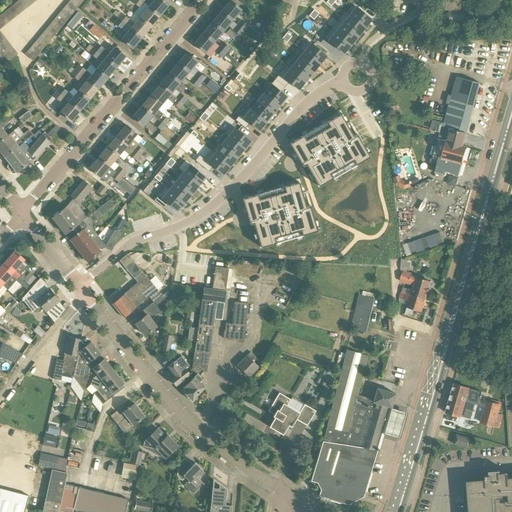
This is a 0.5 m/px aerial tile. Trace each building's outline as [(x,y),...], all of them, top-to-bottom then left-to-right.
[(26,9),(30,6),(25,0),(20,0),(19,1),(26,9)] [(77,9),(81,4),(75,0),(70,0),(69,2),(77,9)] [(160,16),(148,7),(144,3),(140,0),(133,0),(133,1),(140,7),(135,14),(140,18),(150,27),(160,16)] [(169,5),(162,0),(154,0),(148,7),(160,16),(169,5)] [(21,13),(26,9),(19,1),(15,4),(21,13)] [(222,12),(232,20),(236,16),(241,10),(231,1),(222,12)] [(74,13),(77,9),(69,2),(65,6),(74,13)] [(272,2),(270,7),(278,10),(280,4),(272,2)] [(17,16),(21,13),(15,4),(11,8),(17,16)] [(70,17),(74,13),(65,6),(62,11),(70,17)] [(13,20),(17,16),(11,8),(6,11),(13,20)] [(355,8),(348,16),(363,29),(370,20),(355,8)] [(8,23),(13,20),(6,11),(2,15),(8,23)] [(66,22),(70,17),(62,11),(58,15),(66,22)] [(71,29),(83,15),(78,11),(67,25),(71,29)] [(232,20),(222,12),(213,23),(223,31),(228,25),(241,36),(245,31),(237,25),(232,20)] [(135,24),(122,14),(118,19),(131,29),(141,38),(150,27),(140,18),(135,24)] [(0,21),(4,26),(8,23),(2,15),(0,16),(0,21)] [(63,26),(66,22),(58,15),(55,20),(63,26)] [(348,16),(342,25),(357,37),(363,29),(348,16)] [(141,38),(131,29),(118,19),(114,23),(127,34),(122,40),(132,49),(133,47),(141,38)] [(59,31),(63,26),(55,20),(51,24),(59,31)] [(249,26),(242,20),(237,25),(245,31),(249,26)] [(204,34),(214,42),(218,38),(223,31),(213,23),(204,34)] [(55,35),(59,31),(51,24),(47,28),(55,35)] [(104,34),(94,25),(90,31),(99,39),(104,34)] [(342,25),(335,33),(350,46),(357,37),(342,25)] [(52,39),(55,35),(47,28),(43,33),(52,39)] [(0,57),(4,55),(13,48),(1,32),(0,32),(0,57)] [(48,44),(52,39),(43,33),(40,37),(48,44)] [(335,33),(328,42),(343,54),(350,46),(335,33)] [(214,42),(204,34),(194,45),(205,53),(210,47),(226,61),(231,56),(226,53),(219,47),(214,42)] [(44,48),(48,44),(40,37),(36,42),(44,48)] [(41,53),(44,48),(36,42),(33,46),(41,53)] [(223,42),(219,47),(226,53),(231,48),(223,42)] [(94,48),(106,59),(117,67),(126,56),(115,48),(110,54),(98,43),(94,48)] [(311,44),(304,53),(319,65),(326,56),(325,56),(316,48),(311,44)] [(37,57),(41,53),(33,46),(29,50),(37,57)] [(18,54),(13,48),(4,55),(9,61),(18,54)] [(46,48),(42,54),(46,57),(51,52),(46,48)] [(117,67),(106,59),(94,48),(90,53),(102,63),(97,69),(107,78),(117,67)] [(33,61),(37,57),(29,50),(25,55),(33,61)] [(193,67),(198,61),(188,52),(179,63),(189,72),(202,82),(206,78),(193,67)] [(304,53),(297,61),(312,74),(319,65),(304,53)] [(0,61),(3,65),(9,61),(4,55),(0,57),(0,61)] [(297,61),(290,70),(305,82),(312,74),(297,61)] [(202,82),(189,72),(179,63),(170,74),(180,83),(185,77),(198,87),(202,82)] [(107,78),(97,69),(94,67),(91,64),(86,71),(79,65),(75,70),(88,80),(98,89),(107,78)] [(98,89),(88,80),(75,70),(71,75),(80,82),(84,85),(79,91),(89,100),(98,89)] [(290,70),(283,78),(298,91),(305,82),(290,70)] [(175,89),(180,83),(170,74),(160,85),(171,94),(183,104),(188,99),(175,89)] [(280,75),(276,80),(285,88),(289,83),(283,78),(280,75)] [(449,129),(467,133),(480,83),(464,79),(458,77),(444,125),(450,126),(449,129)] [(206,86),(215,93),(220,87),(211,79),(206,86)] [(276,80),(272,85),(281,93),(285,88),(276,80)] [(183,104),(171,94),(160,85),(151,96),(162,105),(167,98),(179,109),(183,104)] [(272,85),(265,94),(280,106),(286,97),(281,93),(272,85)] [(89,100),(79,91),(74,97),(61,87),(57,92),(64,98),(70,102),(80,111),(89,100)] [(60,102),(64,98),(57,92),(53,96),(60,102)] [(265,94),(258,102),(273,115),(280,106),(265,94)] [(158,109),(162,105),(151,96),(142,107),(153,115),(165,126),(169,121),(162,115),(163,114),(158,109)] [(71,122),(80,111),(70,102),(60,113),(71,122)] [(258,102),(251,111),(266,123),(273,115),(258,102)] [(165,126),(153,115),(142,107),(133,118),(143,126),(149,120),(161,131),(165,126)] [(33,116),(29,111),(19,119),(23,124),(33,116)] [(250,124),(259,132),(266,123),(251,111),(244,119),(250,124)] [(192,123),(197,117),(190,112),(185,118),(192,123)] [(0,141),(8,136),(2,129),(9,123),(9,122),(14,118),(11,114),(0,122),(0,141)] [(250,124),(244,119),(240,116),(236,121),(246,129),(250,124)] [(341,116),(291,145),(304,167),(307,165),(320,187),(370,158),(357,136),(354,138),(341,116)] [(174,126),(169,122),(165,126),(170,130),(174,126)] [(447,141),(464,146),(467,133),(449,129),(450,126),(444,125),(442,124),(440,133),(445,135),(444,140),(447,141)] [(117,136),(141,155),(144,152),(144,151),(138,145),(139,144),(133,139),(137,134),(127,125),(117,136)] [(52,137),(56,133),(52,129),(48,134),(52,137)] [(236,129),(229,138),(244,150),(251,142),(236,129)] [(14,131),(8,136),(0,141),(0,151),(5,158),(25,143),(34,136),(29,130),(19,138),(14,131)] [(25,143),(5,158),(10,164),(8,165),(8,168),(10,171),(12,173),(15,174),(16,172),(17,173),(30,162),(36,158),(45,148),(52,139),(45,133),(42,137),(41,136),(30,150),(25,143)] [(468,147),(464,146),(447,141),(444,140),(445,135),(440,133),(433,158),(431,159),(431,161),(431,163),(434,164),(436,162),(438,163),(435,173),(446,176),(447,172),(460,176),(468,147)] [(159,134),(156,137),(155,139),(163,146),(166,141),(159,134)] [(141,165),(146,159),(143,157),(141,155),(117,136),(108,147),(119,156),(123,150),(129,155),(141,165)] [(222,146),(237,159),(244,150),(229,138),(222,146)] [(222,146),(216,155),(231,167),(237,159),(222,146)] [(114,162),(119,156),(108,147),(99,158),(109,167),(114,171),(122,177),(126,172),(114,162)] [(146,154),(143,157),(146,159),(149,162),(152,159),(146,154)] [(214,168),(223,176),(231,167),(216,155),(209,163),(208,164),(214,168)] [(106,182),(111,176),(118,182),(122,177),(114,171),(109,167),(99,158),(90,169),(100,178),(106,182)] [(204,160),(200,165),(210,173),(214,168),(208,164),(209,163),(204,160)] [(191,166),(184,174),(199,187),(206,178),(196,170),(191,166)] [(148,170),(144,175),(148,179),(152,174),(148,170)] [(184,174),(178,183),(193,195),(199,187),(184,174)] [(400,181),(398,177),(394,178),(396,184),(404,189),(410,187),(409,182),(404,184),(400,181)] [(66,235),(87,218),(80,208),(82,205),(80,204),(93,188),(84,181),(71,197),(74,199),(66,208),(66,207),(59,213),(58,212),(54,216),(54,217),(53,218),(66,235)] [(178,183),(171,191),(186,204),(193,195),(178,183)] [(299,184),(244,201),(251,225),(255,224),(262,249),(318,232),(310,207),(307,208),(299,184)] [(125,191),(130,194),(134,189),(130,185),(125,191)] [(164,200),(179,212),(186,204),(171,191),(164,200)] [(170,205),(164,200),(160,197),(156,202),(166,210),(170,205)] [(106,203),(87,218),(66,235),(79,251),(96,237),(90,230),(93,228),(91,225),(110,208),(106,203)] [(96,237),(79,251),(87,262),(106,247),(111,252),(123,231),(120,229),(114,230),(104,247),(96,237)] [(4,264),(19,277),(21,274),(30,264),(15,252),(4,264)] [(112,304),(117,311),(124,305),(123,304),(129,300),(130,302),(139,295),(138,294),(145,289),(145,290),(153,283),(129,254),(121,261),(139,284),(112,304)] [(232,290),(235,270),(236,263),(229,262),(228,269),(216,268),(213,290),(204,289),(194,362),(204,372),(207,373),(214,321),(223,322),(226,296),(229,296),(230,289),(232,290)] [(23,281),(19,277),(4,264),(0,269),(0,283),(2,285),(8,290),(16,281),(26,290),(29,286),(23,281)] [(402,292),(426,300),(431,283),(411,276),(412,274),(403,271),(400,281),(414,286),(413,291),(404,288),(402,292)] [(25,278),(23,280),(29,286),(36,278),(30,273),(25,278)] [(49,290),(40,278),(22,299),(28,307),(30,305),(34,311),(41,306),(54,323),(62,314),(55,305),(59,301),(50,289),(49,290)] [(124,305),(117,311),(124,318),(136,309),(150,297),(153,302),(161,295),(153,283),(145,290),(145,289),(138,294),(139,295),(130,302),(129,300),(123,304),(124,305)] [(426,300),(402,292),(399,291),(400,303),(403,304),(405,299),(410,300),(405,314),(412,317),(415,309),(422,311),(426,300)] [(161,295),(153,302),(146,308),(150,313),(147,315),(136,324),(145,336),(157,327),(151,320),(163,310),(160,307),(166,301),(161,295)] [(374,299),(358,295),(350,328),(366,332),(374,299)] [(10,303),(4,310),(6,311),(8,314),(10,312),(18,303),(14,300),(11,304),(10,303)] [(245,341),(248,304),(235,302),(232,324),(226,324),(225,331),(224,331),(224,339),(245,341)] [(15,308),(12,313),(11,313),(17,317),(21,312),(15,308)] [(195,313),(188,311),(186,322),(193,324),(195,313)] [(173,336),(164,335),(161,351),(170,352),(173,336)] [(69,337),(63,361),(57,359),(53,379),(61,381),(62,376),(73,378),(73,376),(77,359),(78,356),(79,352),(81,340),(69,337)] [(91,342),(79,352),(78,356),(77,359),(73,376),(84,391),(88,380),(91,367),(92,367),(89,363),(100,354),(91,342)] [(0,356),(15,364),(22,354),(3,344),(0,349),(0,356)] [(373,402),(370,401),(370,399),(358,395),(369,356),(348,350),(311,481),(317,483),(321,490),(319,496),(348,505),(363,497),(377,450),(379,451),(379,449),(377,449),(390,407),(373,402)] [(174,376),(171,379),(176,386),(191,375),(185,368),(188,365),(182,356),(175,362),(167,367),(174,376)] [(259,367),(247,356),(238,366),(249,377),(259,367)] [(91,384),(98,390),(101,380),(113,370),(104,359),(92,368),(98,375),(94,379),(91,384)] [(197,374),(200,376),(204,372),(194,362),(192,370),(197,374)] [(101,380),(98,390),(94,393),(103,405),(124,387),(123,385),(124,384),(123,382),(123,381),(122,379),(121,380),(117,375),(117,374),(116,372),(115,372),(113,370),(101,380)] [(203,379),(200,376),(197,374),(183,389),(187,393),(185,394),(187,395),(186,397),(189,400),(191,399),(192,401),(205,388),(200,382),(203,379)] [(478,405),(482,393),(454,384),(446,413),(461,417),(465,401),(478,405)] [(395,394),(377,388),(373,402),(390,407),(391,408),(392,408),(392,407),(395,395),(396,394),(395,394)] [(279,420),(273,430),(283,435),(289,426),(292,428),(296,420),(307,426),(316,411),(305,404),(300,413),(287,406),(291,400),(279,393),(274,401),(267,397),(263,404),(270,408),(268,411),(274,415),(273,417),(275,418),(274,419),(275,419),(276,418),(279,420)] [(481,423),(499,428),(503,416),(498,415),(502,404),(488,400),(481,423)] [(123,413),(120,416),(117,412),(111,416),(118,424),(120,423),(126,431),(145,417),(134,404),(130,408),(129,407),(127,408),(128,409),(123,413)] [(407,412),(391,407),(383,433),(399,438),(407,412)] [(86,422),(78,420),(76,426),(84,429),(86,422)] [(86,429),(94,431),(95,425),(87,423),(86,429)] [(85,430),(75,427),(73,433),(84,435),(85,430)] [(158,429),(144,442),(143,447),(155,449),(156,450),(157,450),(166,458),(178,446),(168,436),(166,437),(158,429)] [(85,436),(74,433),(72,439),(84,442),(85,436)] [(43,444),(55,447),(57,438),(45,435),(43,444)] [(472,439),(457,435),(455,445),(469,449),(472,439)] [(140,459),(142,453),(132,450),(129,463),(140,466),(141,460),(140,459)] [(37,467),(52,470),(63,473),(66,460),(58,458),(40,454),(37,467)] [(205,473),(196,463),(193,466),(185,458),(179,464),(177,476),(182,481),(185,478),(196,489),(202,483),(199,479),(205,473)] [(124,463),(121,478),(136,480),(138,466),(124,463)] [(63,473),(52,470),(42,511),(65,511),(59,511),(65,484),(67,474),(63,473)] [(511,511),(511,477),(509,478),(508,472),(500,473),(500,472),(491,472),(491,476),(485,476),(486,480),(467,481),(469,511),(511,511)] [(227,489),(213,479),(209,511),(231,511),(233,496),(232,496),(226,496),(227,489)] [(125,511),(128,500),(76,487),(73,500),(76,501),(75,508),(88,511),(125,511)] [(0,491),(0,511),(27,511),(31,499),(0,491)] [(136,500),(134,510),(145,511),(151,511),(153,503),(136,500)]
